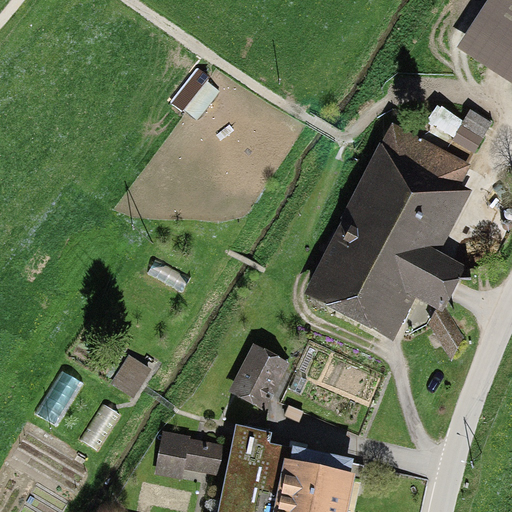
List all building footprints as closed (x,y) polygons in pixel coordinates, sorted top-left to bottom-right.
[(511,0),(509,0),(477,51),(511,73),(511,0)] [(484,137),(492,124),(470,112),(463,125),(484,137)] [(483,140),(462,128),(454,140),(475,153),(483,140)] [(324,293),(384,325),(404,287),(444,307),(461,273),(422,253),(467,167),(393,129),(312,284),(325,291),(324,293)] [(207,232),(236,248),(246,231),(216,214),(207,232)] [(441,308),(432,324),(451,355),(459,341),(441,308)] [(235,398),(249,404),(252,399),(260,403),(280,365),(258,354),(235,398)] [(150,370),(132,358),(114,385),(132,397),(150,370)] [(275,511),(288,451),(267,447),(268,437),(238,431),(221,511),(275,511)] [(166,435),(158,471),(179,475),(182,465),(216,471),(220,450),(186,444),(187,440),(166,435)] [(349,463),(288,451),(275,511),(341,511),(349,480),(346,479),(349,463)]
